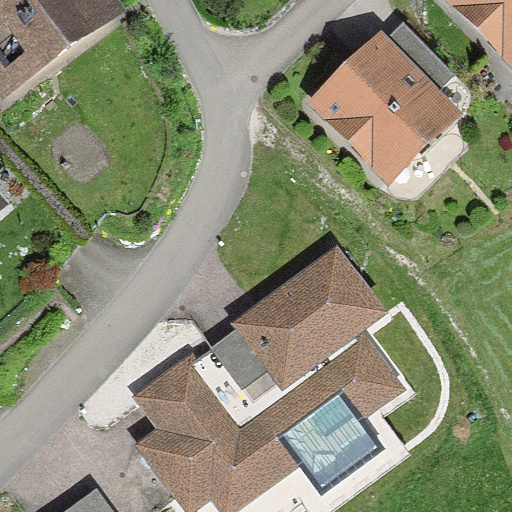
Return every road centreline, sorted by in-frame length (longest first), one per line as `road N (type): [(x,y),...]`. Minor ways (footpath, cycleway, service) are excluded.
road 1 (residential): [(216,79),(228,117),(225,167),(195,236),(0,455)]
road 2 (residential): [(216,79),(279,47),(327,0)]
